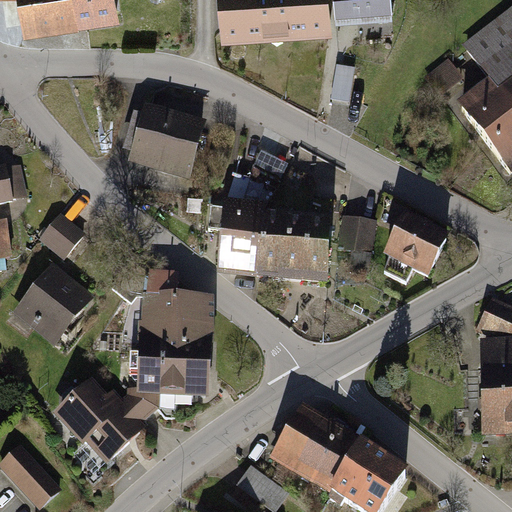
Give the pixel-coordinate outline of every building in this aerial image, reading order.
[(16,0),(23,33),(55,28),(50,0),(16,0)] [(50,0),(55,28),(69,25),(82,23),(117,17),(114,0),(50,0)] [(217,0),(221,36),(325,27),(322,0),(217,0)] [(332,0),(334,16),(390,11),(389,0),(332,0)] [(446,98),(511,186),(511,8),(459,48),(479,74),(464,85),(447,62),(424,79),(441,102),(446,98)] [(336,66),(331,100),(349,104),(355,69),(336,66)] [(204,124),(145,105),(142,115),(131,112),(119,150),(130,153),(127,162),(186,181),(204,124)] [(0,206),(10,205),(9,200),(26,196),(20,165),(3,169),(2,164),(0,164),(0,206)] [(212,277),(255,279),(259,218),(260,204),(211,201),(209,230),(215,231),(212,277)] [(449,234),(404,211),(381,258),(388,261),(381,275),(405,286),(411,273),(426,280),(449,234)] [(61,215),(36,243),(60,264),(85,236),(61,215)] [(259,218),(255,279),(327,284),(331,223),(259,218)] [(374,222),(341,220),(339,253),(349,253),(348,269),(371,270),(374,222)] [(0,222),(0,260),(10,259),(5,222),(0,222)] [(51,267),(8,316),(49,351),(92,302),(51,267)] [(140,274),(136,341),(207,344),(209,303),(176,302),(178,276),(140,274)] [(511,313),(491,303),(475,333),(489,341),(511,340),(511,313)] [(511,340),(489,341),(470,342),(476,435),(511,434),(511,340)] [(134,405),(125,413),(137,427),(160,412),(163,396),(206,401),(207,344),(136,341),(134,405)] [(90,381),(49,414),(98,475),(145,437),(137,427),(125,413),(110,394),(104,398),(90,381)] [(300,408),(266,461),(324,498),(327,494),(356,448),(358,445),(300,408)] [(354,511),(386,511),(407,480),(356,448),(327,494),(354,511)] [(19,451),(0,467),(0,470),(35,511),(36,511),(56,495),(19,451)] [(238,491),(231,500),(245,511),(252,503),(264,511),(275,511),(287,497),(250,469),(235,488),(238,491)]
